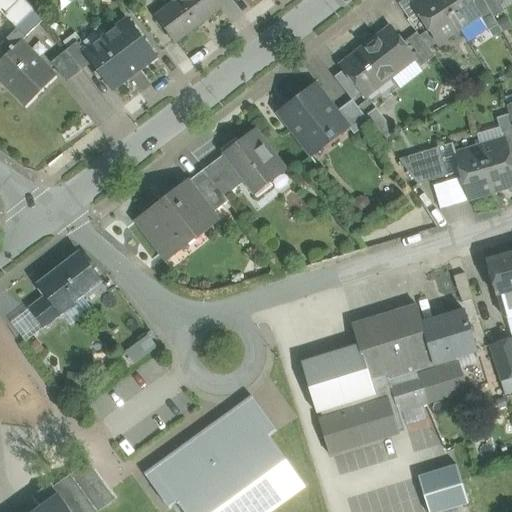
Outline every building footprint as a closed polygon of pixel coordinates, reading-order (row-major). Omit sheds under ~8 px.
[(0,0),(0,10),(4,15),(19,0),(0,0)] [(23,0),(19,0),(4,15),(17,28),(34,11),(23,0)] [(178,0),(156,17),(176,42),(221,8),(214,0),(178,0)] [(423,17),(414,5),(411,0),(407,0),(400,5),(412,24),(423,17)] [(459,29),(439,0),(421,0),(414,5),(423,17),(438,42),(459,29)] [(469,1),(468,0),(439,0),(459,29),(479,15),(469,1)] [(494,18),(483,0),(470,0),(469,1),(479,15),(488,31),(498,26),(494,18)] [(483,0),(494,18),(504,12),(497,0),(483,0)] [(34,11),(17,28),(26,38),(43,21),(34,11)] [(84,53),(93,64),(112,90),(155,57),(127,20),(110,34),(84,53)] [(102,24),(77,43),(84,53),(110,34),(102,24)] [(402,44),(389,27),(357,51),(357,52),(341,64),(340,64),(346,72),(363,94),(367,98),(391,80),(391,79),(414,61),(415,61),(402,44)] [(17,28),(0,45),(0,49),(7,56),(21,42),(26,38),(17,28)] [(417,33),(402,44),(415,61),(420,68),(435,57),(417,33)] [(21,42),(7,56),(0,62),(0,80),(26,107),(56,78),(21,42)] [(84,53),(77,43),(66,51),(82,72),(93,64),(84,53)] [(82,72),(66,51),(52,63),(68,83),(82,72)] [(336,79),(352,101),(363,94),(346,72),(336,79)] [(316,83),(277,113),(308,155),(347,125),(348,124),(338,112),(316,83)] [(352,101),(338,112),(348,124),(347,125),(354,135),(369,123),(352,101)] [(511,123),(509,115),(497,119),(504,141),(509,159),(511,157),(511,123)] [(254,130),(238,142),(239,142),(234,146),(237,150),(228,157),(224,153),(223,154),(244,183),(250,191),(261,183),(265,187),(286,171),(254,130)] [(504,141),(481,148),(494,191),(511,185),(511,167),(509,159),(504,141)] [(399,160),(418,185),(448,176),(440,148),(399,160)] [(481,148),(457,156),(469,198),(494,191),(481,148)] [(244,183),(224,156),(204,170),(225,197),(244,183)] [(225,197),(204,170),(190,181),(215,213),(229,202),(225,197)] [(161,201),(158,198),(143,210),(146,213),(134,222),(161,256),(216,214),(215,213),(190,181),(189,180),(161,201)] [(511,252),(486,260),(497,296),(499,295),(505,318),(507,318),(511,316),(511,252)] [(101,282),(79,254),(60,268),(82,297),(101,282)] [(82,297),(60,268),(39,285),(47,295),(29,309),(45,329),(76,306),(74,304),(82,297)] [(465,273),(454,277),(462,303),(474,300),(465,273)] [(458,362),(456,358),(434,365),(422,325),(423,324),(417,305),(352,325),(359,345),(369,379),(389,373),(401,413),(423,406),(426,405),(468,392),(461,368),(459,362),(458,362)] [(423,324),(422,325),(434,365),(456,358),(473,352),(477,351),(465,311),(423,324)] [(135,363),(159,348),(151,335),(127,350),(135,363)] [(511,339),(489,347),(500,381),(511,377),(511,339)] [(369,379),(359,345),(301,363),(317,414),(322,413),(323,419),(319,420),(330,456),(399,435),(395,420),(402,418),(401,413),(389,373),(369,379)] [(459,362),(461,368),(476,364),(473,352),(456,358),(458,362),(459,362)] [(511,377),(500,381),(505,395),(511,392),(511,377)] [(253,398),(145,476),(169,509),(178,503),(183,511),(270,511),(305,487),(269,437),(277,431),(253,398)] [(423,406),(401,413),(402,418),(405,426),(427,419),(423,406)] [(395,420),(399,435),(407,433),(405,426),(402,418),(395,420)] [(62,501),(98,475),(91,464),(45,496),(36,503),(41,510),(59,497),(62,501)] [(457,466),(419,477),(429,511),(442,511),(469,504),(457,466)] [(98,475),(62,501),(69,511),(95,511),(115,498),(110,491),(98,475)] [(69,511),(62,501),(59,497),(41,510),(37,511),(69,511)]
